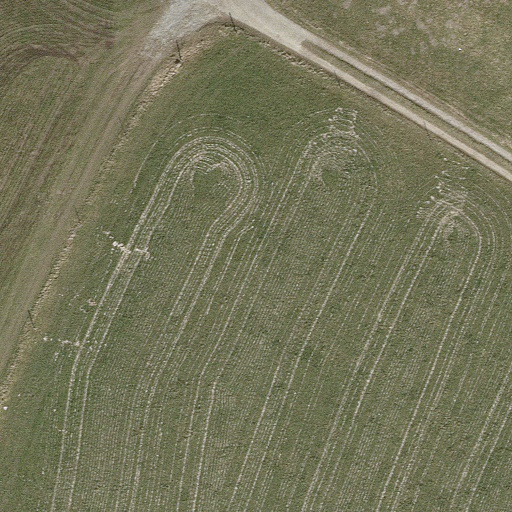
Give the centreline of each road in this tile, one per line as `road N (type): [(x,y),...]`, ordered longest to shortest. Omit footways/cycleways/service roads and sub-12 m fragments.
road 1 (track): [(0,371),(67,213),(200,0)]
road 2 (track): [(511,165),(231,0)]
